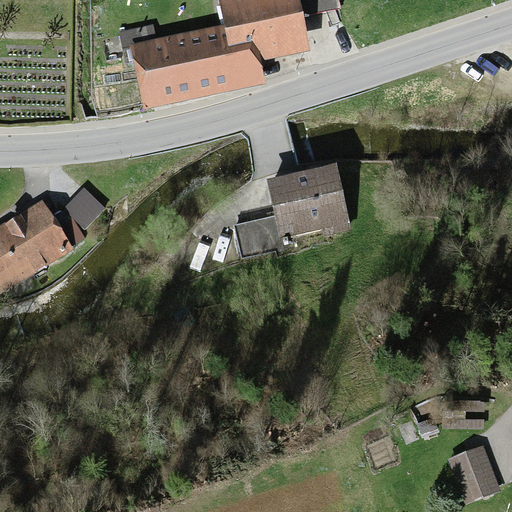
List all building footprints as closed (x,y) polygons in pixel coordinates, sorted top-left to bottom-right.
[(128,63),(140,61),(149,105),(259,81),(255,62),(277,57),(275,47),(301,42),(296,17),(341,8),(338,0),(244,0),(228,3),(234,33),(157,49),(153,29),(122,35),(128,63)] [(336,174),(272,189),(279,219),(236,228),(243,260),(286,250),(282,234),(296,230),(298,236),(328,229),(329,235),(349,230),(336,174)] [(86,231),(106,210),(85,190),(65,211),(86,231)] [(67,253),(38,208),(20,219),(25,226),(0,241),(0,279),(3,283),(54,252),(58,259),(67,253)] [(499,490),(485,454),(456,464),(470,501),(499,490)]
